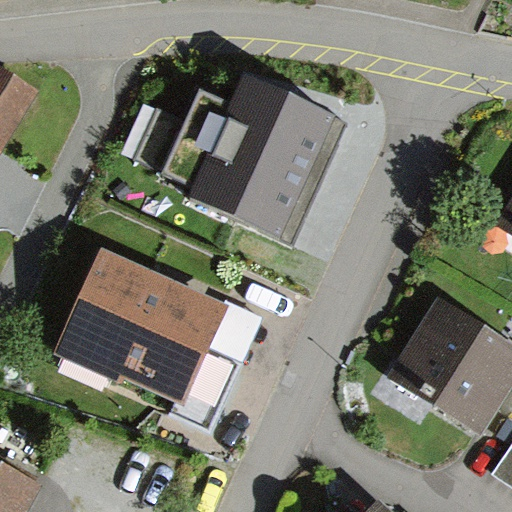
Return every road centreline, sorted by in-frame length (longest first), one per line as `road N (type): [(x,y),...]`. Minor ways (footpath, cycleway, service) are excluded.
road 1 (residential): [(468,54),(260,511)]
road 2 (residential): [(468,54),(200,18),(0,41)]
